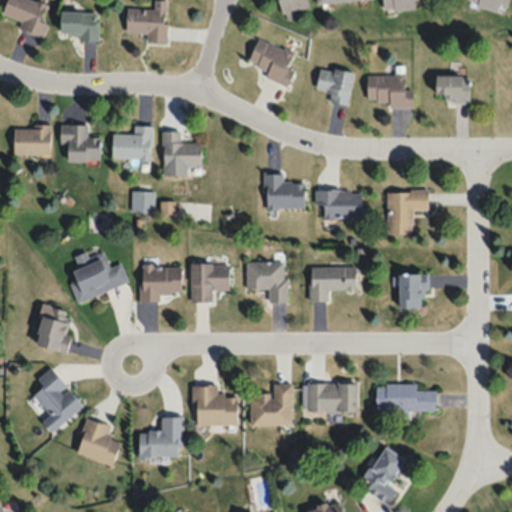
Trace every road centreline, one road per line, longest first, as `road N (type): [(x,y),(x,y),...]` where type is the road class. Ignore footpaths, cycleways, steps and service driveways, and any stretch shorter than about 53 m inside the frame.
road 1 (residential): [(0,66),(60,82),(179,87),(319,141),(511,144)]
road 2 (residential): [(444,511),(468,473),(479,406),(476,145)]
road 3 (residential): [(477,340),(146,344)]
road 4 (residential): [(134,383),(147,377),(153,357),(133,338),(118,342),(108,362),(120,381),(134,383)]
